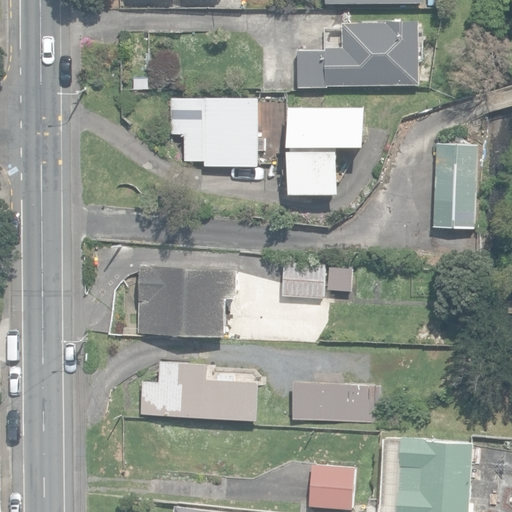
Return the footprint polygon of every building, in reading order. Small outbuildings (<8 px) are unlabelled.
[(431,82),(434,66),(421,64),(421,21),(344,22),(345,47),(328,47),(328,50),(300,50),(301,87),(330,87),(329,85),(422,84),(422,80),(431,82)] [(208,164),(260,164),(261,98),(174,97),(174,132),(187,133),(187,160),(208,160),(208,164)] [(370,103),(292,106),(294,193),(344,191),(342,146),(371,145),(370,103)] [(478,228),(480,145),(439,144),(436,226),(478,228)] [(285,293),(325,296),(328,263),(287,260),(285,293)] [(141,332),(229,336),(231,297),(240,297),(241,267),(144,263),(143,273),(140,279),(141,286),(143,289),(141,332)] [(329,296),(353,297),(355,266),(331,265),(329,296)] [(143,412),(260,419),(263,378),(237,376),(237,373),(222,372),(222,375),(211,374),(211,362),(163,359),(162,380),(145,379),(143,412)] [(296,418),(383,421),(383,405),(397,405),(397,392),(384,392),(384,384),(298,381),(296,418)] [(400,511),(472,511),(476,440),(404,435),(400,511)] [(312,504),(355,508),(359,467),(316,463),(312,504)] [(254,511),(180,502),(179,511),(254,511)]
